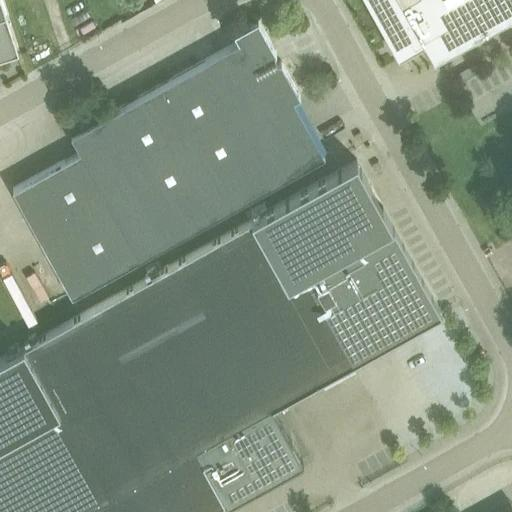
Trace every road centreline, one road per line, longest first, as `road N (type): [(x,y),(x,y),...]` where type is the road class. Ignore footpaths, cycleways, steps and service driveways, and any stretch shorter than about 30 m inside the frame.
road 1 (unclassified): [(511,355),(313,0)]
road 2 (unclassified): [(0,116),(210,0)]
road 3 (unclassified): [(367,511),(511,432)]
